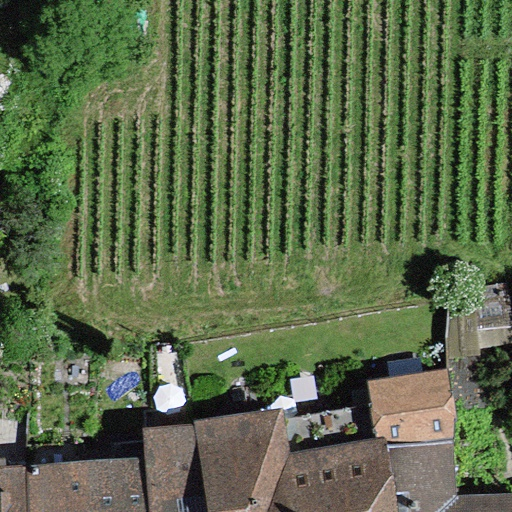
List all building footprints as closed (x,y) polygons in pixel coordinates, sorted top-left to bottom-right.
[(509,322),(504,291),(471,297),(476,328),(509,322)] [(448,361),(447,377),(450,409),(485,406),(480,358),(448,361)] [(370,389),(379,447),(448,442),(452,441),(450,409),(447,377),(370,389)] [(298,421),(304,461),(360,451),(354,412),(298,421)] [(387,511),(377,447),(360,451),(304,461),(284,464),(278,422),(198,434),(209,511),(387,511)] [(209,511),(198,434),(148,440),(148,467),(155,511),(209,511)] [(377,447),(387,511),(511,511),(511,502),(452,502),(448,442),(379,447),(377,447)] [(155,511),(148,467),(95,473),(99,511),(155,511)] [(36,476),(24,477),(29,511),(99,511),(95,473),(36,476)] [(0,511),(29,511),(24,477),(0,478),(0,511)]
